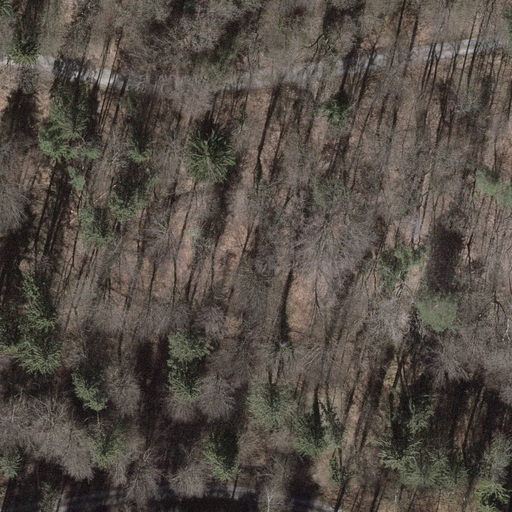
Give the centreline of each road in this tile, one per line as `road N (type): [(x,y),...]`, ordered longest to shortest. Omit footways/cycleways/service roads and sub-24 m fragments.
road 1 (track): [(0,56),(199,86),(511,38)]
road 2 (track): [(324,511),(256,495),(164,491),(6,511)]
